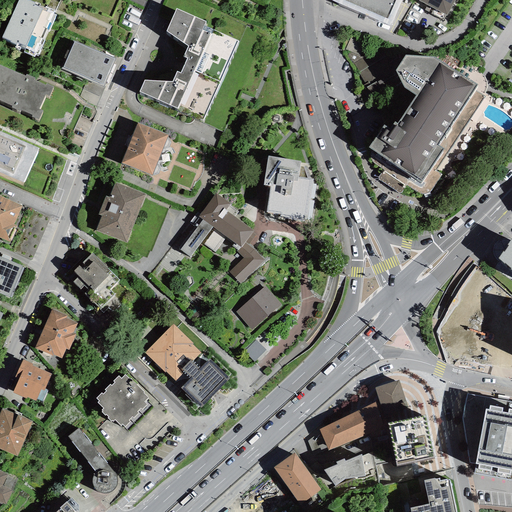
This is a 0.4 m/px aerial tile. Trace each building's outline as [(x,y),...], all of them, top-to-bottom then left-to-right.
[(28,0),(28,1),(26,0),(18,0),(2,37),(11,41),(10,42),(16,45),(15,47),(19,49),(20,47),(25,49),(24,52),(34,57),(35,55),(37,56),(44,40),(43,40),(46,31),(48,32),(56,15),(53,13),(54,10),(45,6),(45,8),(39,5),(38,6),(34,5),(35,2),(29,0),(28,0)] [(199,0),(223,10),(227,0),(199,0)] [(331,0),(389,26),(401,0),(331,0)] [(418,0),(446,15),(454,0),(418,0)] [(206,16),(176,3),(166,26),(188,40),(184,52),(187,53),(180,68),(176,66),(172,76),(144,75),(139,87),(202,116),(238,36),(204,20),(206,16)] [(351,33),(344,50),(359,55),(365,39),(351,33)] [(114,58),(74,41),(62,69),(103,87),(116,59),(114,58)] [(384,48),(354,64),(370,93),(399,77),(396,70),(384,48)] [(399,77),(403,87),(416,95),(397,123),(394,121),(389,128),(383,125),(368,147),(421,183),(444,149),(438,146),(475,90),(477,85),(434,57),(406,55),(396,70),(399,77)] [(26,76),(0,65),(0,100),(12,106),(11,108),(20,112),(21,110),(32,115),(31,117),(38,120),(43,110),(40,109),(46,94),(50,96),(54,86),(47,83),(46,84),(35,80),(35,78),(26,74),(26,76)] [(168,131),(137,119),(121,160),(152,172),(168,131)] [(0,172),(23,183),(38,149),(0,131),(0,172)] [(271,186),(266,212),(280,215),(280,216),(306,221),(313,179),(298,177),(301,161),(268,156),(263,185),(271,186)] [(145,194),(114,182),(109,197),(105,196),(98,214),(101,215),(95,230),(126,242),(145,194)] [(180,249),(190,257),(212,227),(234,243),(241,248),(245,242),(252,232),(253,231),(234,217),(238,212),(229,205),(230,204),(216,193),(200,214),(197,212),(189,223),(194,226),(178,248),(180,249)] [(0,196),(0,238),(9,242),(17,226),(14,224),(22,206),(0,196)] [(255,235),(252,232),(245,242),(249,245),(255,235)] [(503,251),(498,258),(504,264),(505,263),(511,269),(510,269),(511,270),(511,237),(507,245),(509,246),(504,252),(503,251)] [(249,245),(245,242),(241,248),(234,243),(232,246),(238,250),(237,251),(243,258),(229,272),(241,283),(265,261),(249,245)] [(119,280),(92,253),(73,271),(78,276),(73,282),(100,309),(115,295),(110,290),(119,280)] [(1,257),(0,256),(0,293),(9,298),(9,297),(11,297),(24,268),(22,267),(22,266),(8,260),(10,257),(3,254),(1,257)] [(281,306),(265,287),(236,312),(252,331),(281,306)] [(52,309),(35,348),(53,356),(54,355),(62,358),(66,349),(69,350),(76,334),(73,333),(77,323),(66,318),(67,316),(52,309)] [(485,322),(450,325),(452,355),(488,352),(485,322)] [(201,408),(229,378),(209,359),(199,368),(192,361),(201,353),(192,345),(193,344),(173,324),(144,353),(165,372),(166,371),(175,381),(184,372),(190,377),(180,388),(201,408)] [(266,351),(254,338),(242,350),(254,362),(266,351)] [(18,379),(12,393),(26,399),(26,397),(36,401),(37,399),(42,401),(47,390),(45,389),(51,374),(32,365),(32,364),(22,360),(15,377),(18,379)] [(119,376),(113,381),(114,382),(111,386),(110,384),(104,390),(106,391),(103,394),(101,393),(96,398),(99,400),(97,402),(103,408),(101,409),(102,410),(101,411),(105,415),(106,414),(109,417),(107,418),(110,422),(112,420),(112,421),(114,419),(120,426),(122,424),(125,427),(130,421),(128,420),(132,417),(133,418),(139,413),(137,411),(140,409),(141,409),(147,404),(144,401),(148,398),(143,393),(144,392),(131,379),(130,380),(125,375),(121,379),(119,376)] [(399,381),(375,388),(383,415),(407,407),(399,381)] [(476,464),(474,473),(511,480),(511,479),(511,402),(467,394),(462,419),(469,463),(476,464)] [(375,402),(319,429),(328,450),(384,427),(375,402)] [(32,421),(2,408),(0,412),(0,448),(17,456),(32,421)] [(425,415),(387,423),(397,466),(434,459),(425,415)] [(107,464),(78,428),(68,436),(96,473),(94,474),(92,478),(92,482),(93,486),(95,490),(98,492),(102,494),(106,494),(111,493),(114,490),(116,487),(117,483),(117,480),(116,476),(114,473),(107,464)] [(321,490),(295,453),(274,468),(297,501),(306,500),(321,490)] [(324,470),(335,486),(344,479),(365,477),(361,454),(345,462),(344,459),(336,462),(337,465),(324,470)] [(7,475),(0,471),(0,502),(6,505),(12,490),(2,485),(7,475)] [(410,508),(410,511),(456,511),(449,479),(447,480),(447,479),(440,481),(439,478),(435,479),(434,478),(424,481),(429,504),(410,508)] [(61,509),(56,511),(78,511),(78,505),(71,498),(67,503),(66,501),(60,508),(61,509)]
